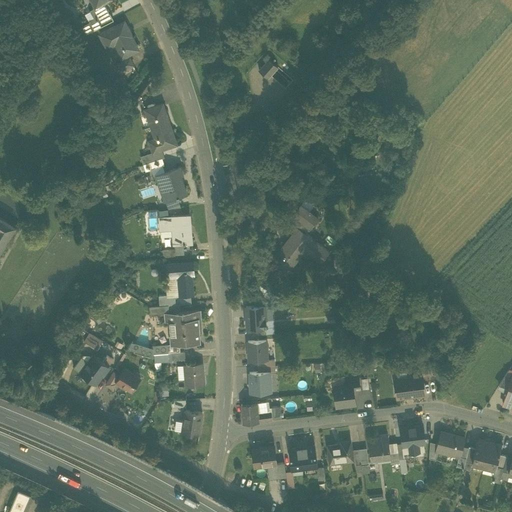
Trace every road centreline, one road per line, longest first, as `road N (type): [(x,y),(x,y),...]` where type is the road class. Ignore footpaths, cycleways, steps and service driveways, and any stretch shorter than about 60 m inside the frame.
road 1 (residential): [(222,434),(432,406),(511,428)]
road 2 (residential): [(212,197),(233,191),(402,0)]
road 3 (tertiary): [(212,197),(226,353),(222,434)]
road 4 (motorway): [(204,511),(110,458),(0,412)]
road 5 (tertiary): [(149,0),(189,95),(212,197)]
road 6 (residential): [(213,475),(50,385)]
road 7 (motorway): [(0,439),(150,511)]
